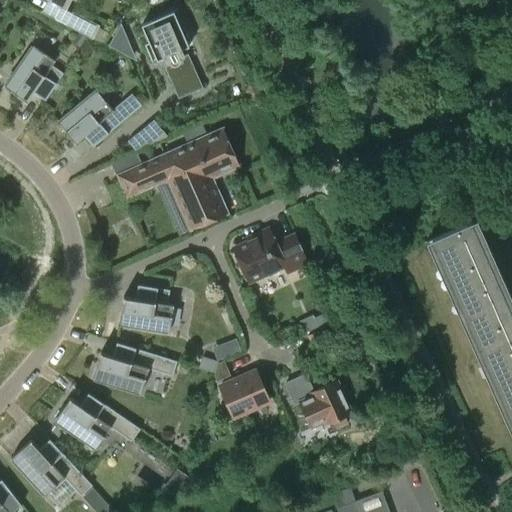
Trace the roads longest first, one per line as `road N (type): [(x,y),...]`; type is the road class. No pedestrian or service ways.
road 1 (residential): [(209,235),(460,125)]
road 2 (residential): [(71,299),(76,269),(65,219),(41,176),(0,141)]
road 3 (residential): [(71,299),(209,235)]
road 4 (residential): [(460,125),(511,241)]
road 5 (residential): [(0,400),(71,299)]
road 6 (residential): [(209,235),(260,347)]
